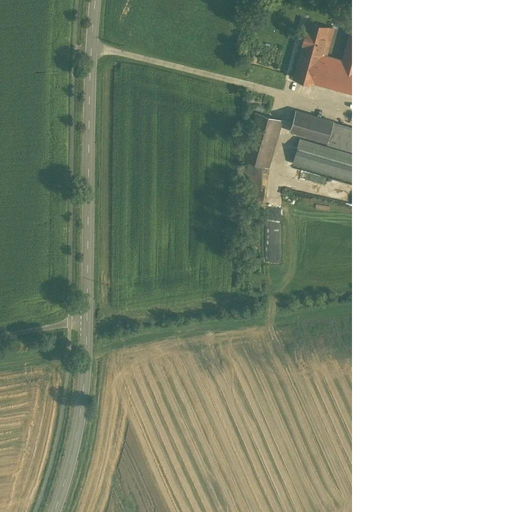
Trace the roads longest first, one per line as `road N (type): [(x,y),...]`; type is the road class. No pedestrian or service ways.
road 1 (tertiary): [(86,319),(94,0)]
road 2 (tertiary): [(52,511),(77,422),(86,319)]
